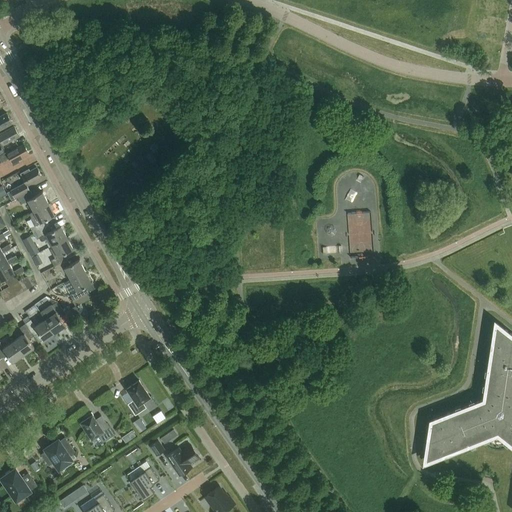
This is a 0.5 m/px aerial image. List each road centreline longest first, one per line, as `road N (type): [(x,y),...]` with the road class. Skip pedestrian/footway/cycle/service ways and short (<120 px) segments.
road 1 (tertiary): [(143,309),(0,47)]
road 2 (unclassified): [(511,82),(419,72),(231,0)]
road 3 (tertiary): [(282,511),(143,309)]
road 4 (residential): [(0,409),(143,309)]
